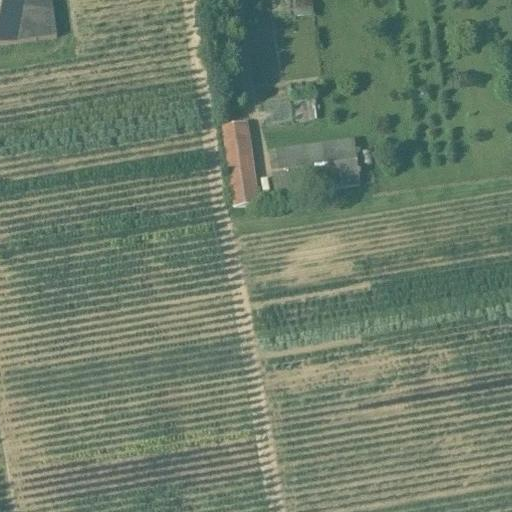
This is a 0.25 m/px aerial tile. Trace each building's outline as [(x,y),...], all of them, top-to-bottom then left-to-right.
[(0,0),(0,46),(15,45),(56,40),(50,0),(0,0)] [(312,1),(291,2),(291,20),(312,18),(312,1)] [(311,98),(292,100),(296,125),(315,122),(311,98)] [(258,208),(246,126),(220,130),(231,212),(258,208)] [(353,142),(268,153),(273,200),(360,188),(353,142)]
